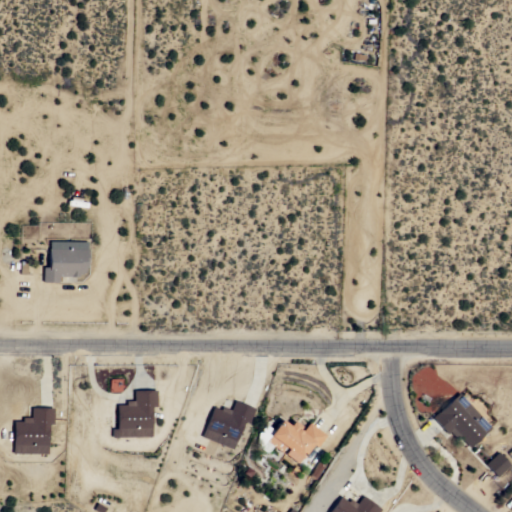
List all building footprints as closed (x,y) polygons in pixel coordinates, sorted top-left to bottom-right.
[(85,241),(85,248),(86,248),(86,266),(83,266),(83,270),(80,274),(77,274),(77,276),(57,276),(57,282),(42,282),(42,267),(47,267),(47,248),(48,248),(48,241),(85,241)] [(124,404),(124,400),(132,400),(132,390),(154,390),(154,406),(150,406),(150,436),(116,437),(115,404),(124,404)] [(468,447),(458,437),(455,439),(448,431),(445,434),(430,417),(456,392),(489,427),(468,447)] [(200,436),(212,406),(219,409),(220,406),(229,410),(233,400),(253,408),(247,423),(243,421),(231,449),(200,436)] [(12,453),(12,420),(21,420),(21,417),(29,417),(29,407),(51,407),(51,423),(47,423),(46,453),(12,453)] [(268,435),(280,419),(288,425),(291,420),(299,426),(297,429),(300,431),(299,431),(300,432),(308,422),(325,434),(316,447),(311,443),(300,459),(299,458),(296,462),(283,452),(282,453),(265,440),(269,435),(268,435)] [(495,476),(484,463),(497,452),(508,464),(495,476)] [(326,511),(339,495),(346,501),(348,498),(355,503),(361,495),(379,509),(376,511),(326,511)]
